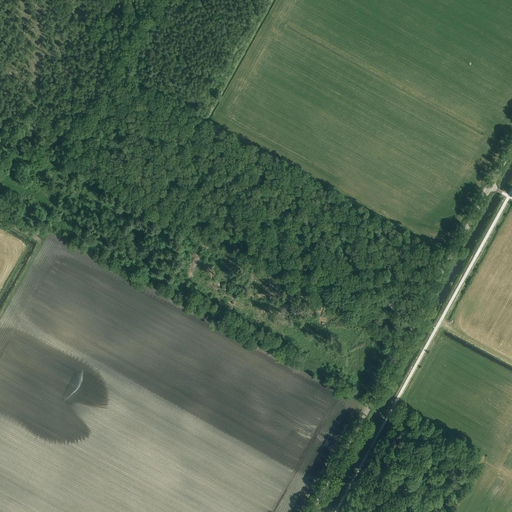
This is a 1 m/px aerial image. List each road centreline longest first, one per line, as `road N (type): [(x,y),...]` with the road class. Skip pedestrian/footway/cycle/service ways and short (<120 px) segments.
road 1 (unclassified): [(310,511),(489,186)]
road 2 (track): [(0,219),(37,241),(0,312)]
